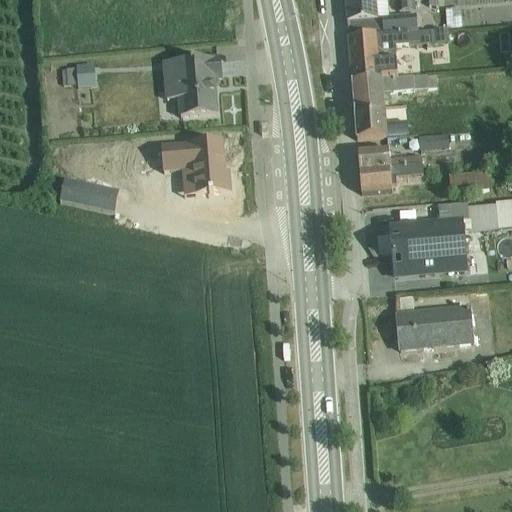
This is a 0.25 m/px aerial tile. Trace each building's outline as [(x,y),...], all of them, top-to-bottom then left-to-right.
[(345,0),(349,41),(418,35),(416,18),(390,21),(387,0),(398,0),(400,15),(416,14),(414,0),(429,0),(430,9),(439,9),(438,0),(345,0)] [(461,9),(446,10),(447,31),(462,30),(461,9)] [(431,35),(432,47),(449,45),(447,33),(431,35)] [(418,35),(349,41),(353,86),(399,82),(396,50),(432,47),(431,35),(418,35)] [(222,62),(163,67),(166,104),(179,103),(180,122),(218,119),(215,84),(223,83),(222,62)] [(67,72),(62,72),(63,87),(78,86),(78,89),(96,88),(94,67),(76,68),(77,70),(67,70),(67,72)] [(399,82),(353,86),(356,114),(385,112),(384,97),(429,94),(429,92),(438,92),(437,79),(428,79),(428,78),(420,78),(420,80),(399,82)] [(385,112),(356,114),(358,144),(387,141),(387,139),(410,137),(409,126),(387,127),(385,112)] [(449,138),(420,140),(421,154),(450,152),(449,138)] [(62,147),(50,148),(52,173),(63,173),(62,147)] [(361,177),(423,172),(422,160),(407,161),(407,157),(398,158),(398,155),(390,155),(390,153),(359,155),(361,177)] [(423,172),(361,177),(362,197),(392,195),(392,192),(397,192),(397,184),(424,182),(423,172)] [(488,176),(450,179),(452,198),(489,194),(488,176)] [(66,184),(61,207),(116,219),(120,197),(66,184)] [(440,228),(391,233),(395,280),(468,273),(465,236),(471,235),(471,237),(511,233),(511,203),(496,205),(497,208),(469,211),(468,208),(439,210),(440,228)] [(402,320),(415,318),(413,301),(400,302),(402,320)] [(415,318),(402,320),(397,320),(401,355),(474,348),(471,313),(415,318)]
